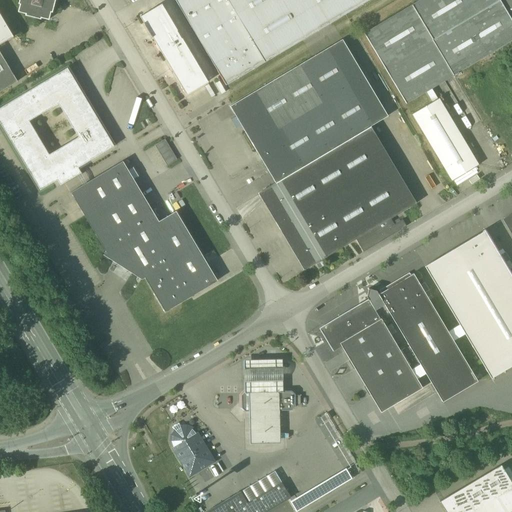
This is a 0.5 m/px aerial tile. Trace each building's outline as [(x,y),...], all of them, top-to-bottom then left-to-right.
[(55,0),(20,0),(17,12),(50,21),(55,0)] [(175,0),(226,85),(369,0),(175,0)] [(473,0),(420,0),(364,34),(406,104),(426,92),(431,89),(456,74),(456,75),(459,74),(459,72),(511,40),(511,21),(499,0),(480,11),(473,0)] [(473,0),(480,11),(499,0),(473,0)] [(511,0),(499,0),(511,21),(511,0)] [(181,39),(177,31),(161,4),(140,17),(146,28),(156,43),(155,44),(154,45),(158,52),(159,52),(160,51),(186,95),(208,82),(182,38),(181,39)] [(0,14),(0,44),(13,37),(11,32),(0,14)] [(342,40),(230,107),(276,183),(258,194),(259,194),(371,126),(388,116),(342,40)] [(0,52),(0,92),(17,82),(0,52)] [(77,168),(114,146),(67,68),(0,107),(0,123),(39,191),(57,180),(60,185),(80,173),(77,168)] [(438,99),(431,89),(426,92),(432,102),(438,99)] [(478,165),(449,116),(438,99),(432,102),(412,114),(452,181),(478,165)] [(371,126),(259,194),(304,270),(336,251),(356,239),(391,219),(416,203),(371,126)] [(176,158),(165,139),(155,145),(167,166),(177,160),(176,158)] [(71,193),(106,253),(103,255),(142,279),(145,278),(165,312),(191,296),(217,281),(176,211),(159,222),(123,162),(71,193)] [(391,219),(356,239),(363,252),(406,227),(402,220),(394,225),(391,219)] [(511,273),(486,230),(425,266),(491,378),(511,365),(511,273)] [(381,319),(412,371),(421,365),(442,402),(478,382),(413,274),(378,294),(377,291),(369,289),(367,297),(368,300),(369,300),(380,319),(381,319)] [(341,317),(325,326),(326,328),(325,332),(323,333),(333,351),(333,352),(342,347),(340,343),(380,319),(369,300),(368,300),(341,317)] [(340,343),(342,347),(381,413),(422,388),(412,371),(381,319),(380,319),(340,343)] [(244,360),(245,393),(282,392),(282,360),(244,360)] [(282,392),(245,393),(242,396),(242,408),(245,411),(249,411),(279,410),(291,410),(294,407),(294,394),(291,391),(282,392)] [(279,410),(249,411),(250,444),(280,443),(279,410)] [(189,475),(213,461),(199,438),(195,432),(192,429),(186,427),(181,428),(180,424),(172,428),(175,431),(172,436),(172,440),(172,443),(173,447),(176,451),(176,452),(189,475)] [(511,511),(511,484),(501,465),(440,502),(445,511),(511,511)] [(274,471),(240,492),(247,503),(281,482),(274,471)] [(240,492),(207,511),(266,511),(289,499),(291,498),(286,490),(281,482),(247,503),(240,492)]
